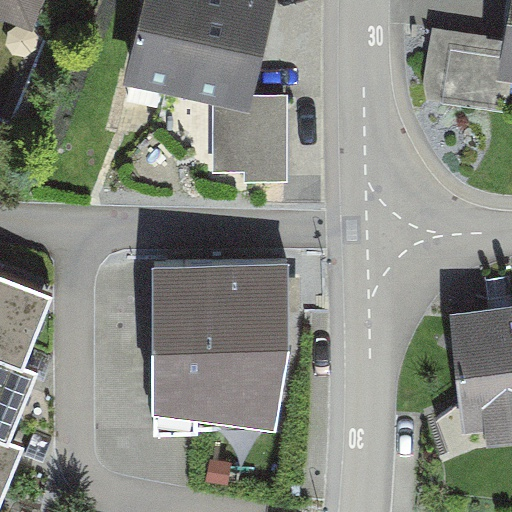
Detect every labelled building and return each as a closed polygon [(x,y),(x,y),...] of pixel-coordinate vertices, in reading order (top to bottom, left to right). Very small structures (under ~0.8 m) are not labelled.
[(0,0),(0,8),(24,18),(30,0),(0,0)] [(263,0),(262,0),(151,0),(135,78),(241,101),(263,0)] [(505,73),(509,47),(440,36),(431,90),(500,101),(505,73)] [(286,266),(158,265),(161,427),(276,425),(288,348),(286,266)] [(50,296),(0,276),(0,357),(21,366),(50,296)] [(511,316),(460,322),(470,421),(490,419),(492,433),(511,431),(511,316)] [(21,366),(0,357),(0,439),(7,442),(35,372),(21,366)] [(7,442),(0,439),(0,499),(21,448),(7,442)]
